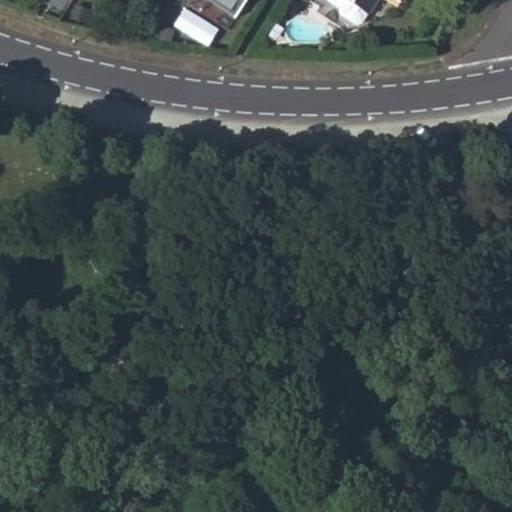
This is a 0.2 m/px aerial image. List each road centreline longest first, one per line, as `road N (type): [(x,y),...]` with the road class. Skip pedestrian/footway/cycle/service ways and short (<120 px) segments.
road 1 (tertiary): [(0,48),(91,76),(249,100),(355,103),(487,86)]
road 2 (track): [(43,367),(159,413),(192,412),(476,313)]
